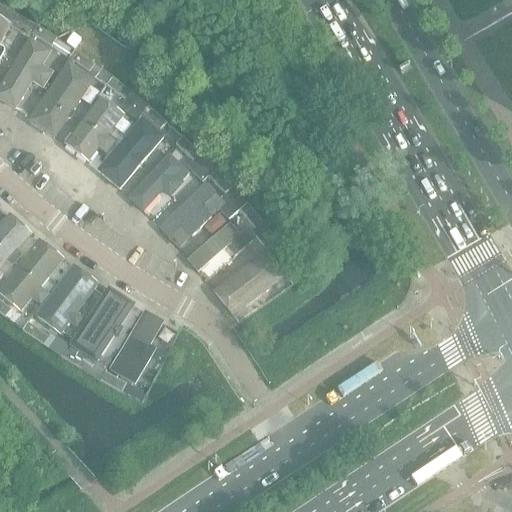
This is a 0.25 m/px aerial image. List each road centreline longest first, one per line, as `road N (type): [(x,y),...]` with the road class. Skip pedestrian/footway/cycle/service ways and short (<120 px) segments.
road 1 (residential): [(298,451),(217,330),(121,271),(0,175)]
road 2 (primary): [(327,0),(509,325)]
road 3 (secondary): [(509,325),(465,342),(298,451)]
road 4 (primary): [(511,201),(395,0)]
road 5 (secondary): [(341,511),(511,398)]
